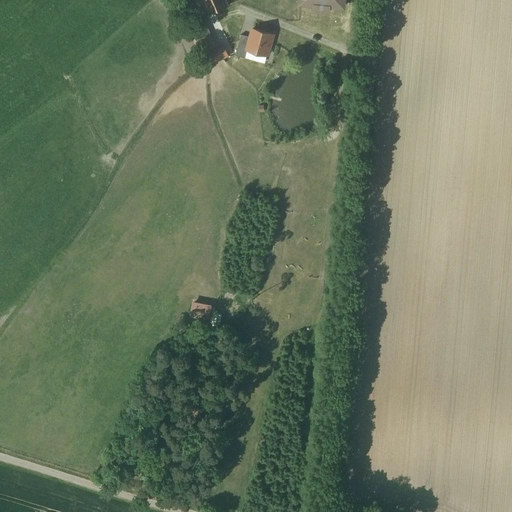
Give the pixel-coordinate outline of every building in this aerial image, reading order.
[(229,5),(227,0),(194,0),(202,17),(229,5)] [(346,9),(346,0),(298,0),(298,5),(313,6),(312,12),(330,14),(331,8),(346,9)] [(202,43),(198,33),(205,31),(200,16),(184,22),(186,26),(194,23),(196,30),(191,32),(196,46),(202,43)] [(275,32),(251,26),(248,36),(245,49),(247,49),(269,55),(275,32)] [(245,49),(248,36),(242,34),(236,54),(245,57),(247,49),(245,49)] [(211,64),(230,55),(224,44),(205,52),(211,64)] [(209,319),(212,303),(190,300),(188,316),(209,319)]
